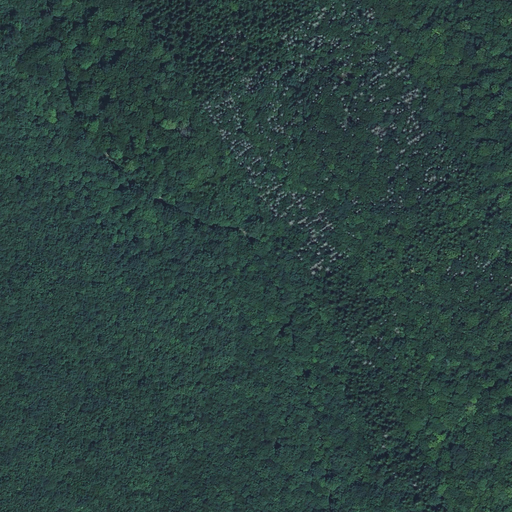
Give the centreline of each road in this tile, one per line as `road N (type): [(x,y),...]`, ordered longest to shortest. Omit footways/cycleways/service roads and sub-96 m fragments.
road 1 (track): [(246,234),(281,260),(399,511)]
road 2 (track): [(331,511),(331,469),(285,298),(246,234)]
road 3 (track): [(246,234),(147,192),(77,118),(64,72)]
